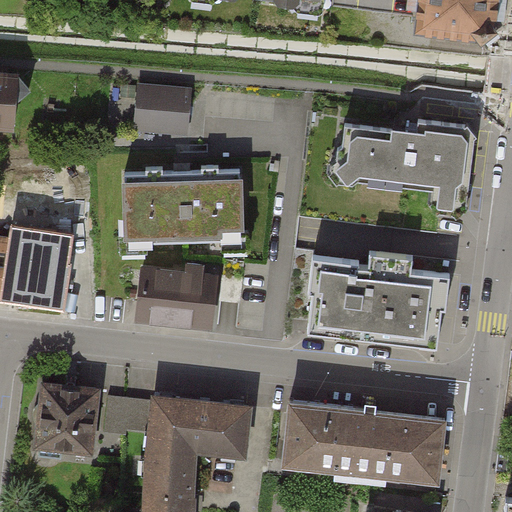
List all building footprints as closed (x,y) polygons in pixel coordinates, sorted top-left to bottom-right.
[(418,0),(414,31),(480,39),(493,27),(496,0),(418,0)] [(0,109),(1,100),(18,86),(4,71),(0,70),(0,109)] [(137,128),(187,132),(190,89),(140,86),(137,128)] [(427,211),(464,215),(473,123),(413,117),(412,128),(340,121),(338,146),(329,145),(327,166),(341,189),(354,182),(429,189),(427,211)] [(147,180),(121,181),(123,233),(119,233),(120,250),(150,249),(149,240),(222,237),(223,246),(250,245),(250,228),(245,228),(243,176),(220,177),(219,173),(203,174),(203,178),(164,179),(164,174),(146,175),(147,180)] [(0,297),(64,307),(75,239),(15,230),(12,253),(0,251),(0,297)] [(310,328),(437,342),(441,303),(448,304),(452,270),(413,265),(415,252),(370,247),(369,261),(350,259),(350,254),(314,249),(309,287),(315,288),(310,328)] [(138,316),(211,325),(218,269),(145,261),(138,316)] [(91,451),(99,386),(45,380),(37,454),(62,457),(63,448),(91,451)] [(151,435),(156,397),(109,391),(104,429),(151,435)] [(150,438),(145,511),(191,511),(195,443),(245,448),(249,402),(156,391),(156,397),(151,435),(150,438)] [(286,461),(438,478),(445,414),(293,397),(286,461)] [(511,511),(511,499),(502,498),(499,511),(511,511)]
